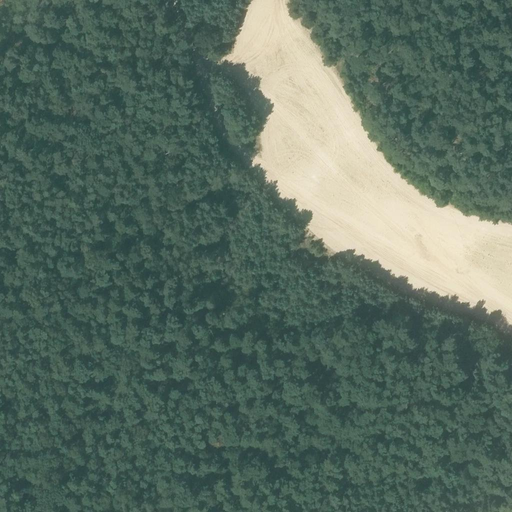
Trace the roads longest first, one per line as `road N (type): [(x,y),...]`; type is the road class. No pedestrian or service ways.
road 1 (track): [(172,0),(214,113),(251,153),(511,283)]
road 2 (track): [(278,0),(268,25),(278,69),(299,135),(335,198)]
